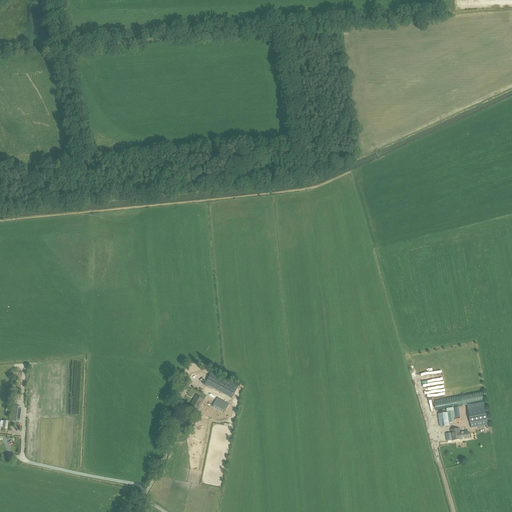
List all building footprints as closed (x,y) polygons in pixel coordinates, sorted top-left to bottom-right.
[(212,371),(206,384),(232,398),(239,386),(212,371)] [(482,391),(443,398),(445,409),(484,402),(482,391)] [(196,396),(190,407),(198,411),(204,400),(196,396)] [(217,397),(213,406),(224,413),(229,404),(217,397)] [(484,402),(467,405),(471,428),(486,425),(486,428),(489,427),(484,402)] [(447,413),(439,414),(439,418),(440,427),(449,425),(449,423),(455,422),(461,421),(459,410),(447,412),(447,413)] [(461,440),(460,428),(450,430),(452,441),(460,440),(461,440)] [(460,428),(461,440),(470,439),(470,438),(472,438),(471,433),(469,434),(469,431),(460,432),(460,428)]
